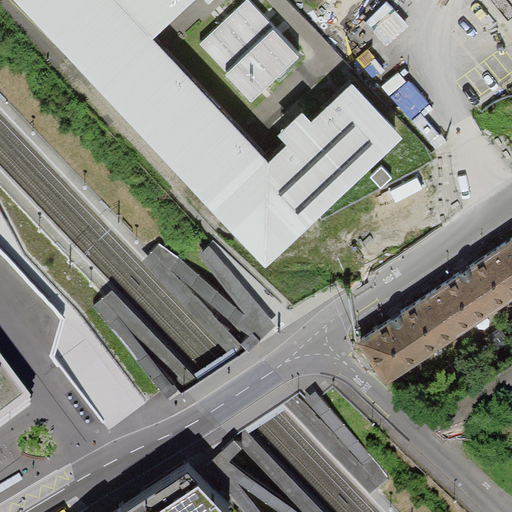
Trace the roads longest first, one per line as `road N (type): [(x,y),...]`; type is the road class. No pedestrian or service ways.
road 1 (unclassified): [(39,511),(197,418),(309,338)]
road 2 (residential): [(309,338),(498,511)]
road 3 (unclassified): [(309,338),(511,200)]
